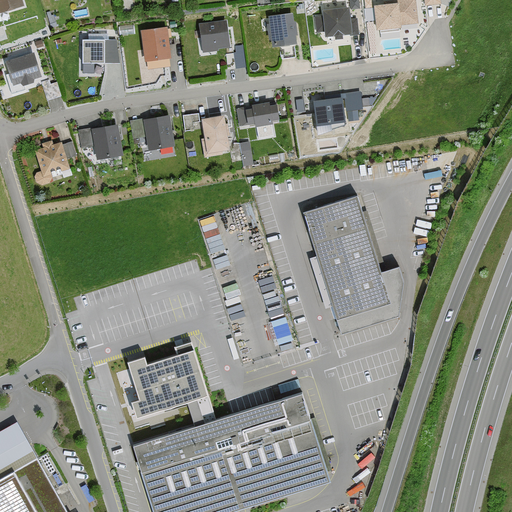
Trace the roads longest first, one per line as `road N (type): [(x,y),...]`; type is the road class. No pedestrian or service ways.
road 1 (residential): [(0,134),(111,103),(414,63),(443,29)]
road 2 (motorway): [(511,179),(450,311),(386,511)]
road 3 (motorway): [(511,272),(439,511)]
road 4 (residential): [(0,140),(63,352)]
road 5 (motorway): [(464,511),(511,341)]
road 6 (residential): [(63,352),(113,511)]
